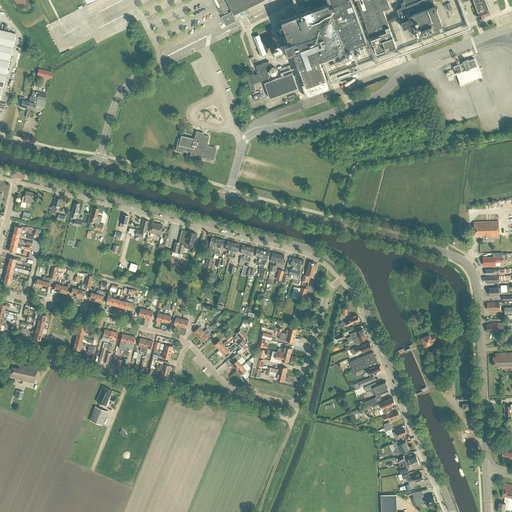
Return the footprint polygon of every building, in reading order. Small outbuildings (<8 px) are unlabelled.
[(224,0),(217,0),(225,15),(221,17),(226,26),(236,21),(232,11),(229,13),(226,9),(228,8),(224,0)] [(226,0),(232,11),(254,0),(226,0)] [(302,84),(307,97),(330,89),(320,59),(334,54),(338,65),(356,58),(352,47),(367,41),(352,0),(328,0),(329,3),(322,5),(320,0),(307,0),(306,1),(308,7),(298,11),(299,14),(283,20),(285,26),(277,29),(279,36),(285,34),(289,47),(291,51),(298,70),(301,69),(305,82),(302,84)] [(357,0),(370,36),(376,53),(397,46),(393,36),(390,29),(383,9),(390,7),(388,2),(392,1),(391,0),(357,0)] [(420,0),(419,0),(397,8),(404,28),(408,26),(409,29),(414,27),(416,34),(417,38),(422,37),(421,37),(440,30),(444,29),(443,25),(437,9),(436,5),(434,0),(420,0)] [(419,0),(461,0),(462,2),(466,0),(473,0),(481,19),(485,18),(485,16),(490,14),(484,0),(403,0),(405,5),(419,0)] [(0,96),(16,33),(0,29),(0,96)] [(261,55),(266,53),(260,35),(254,36),(261,55)] [(482,78),(474,58),(453,66),(461,85),(482,78)] [(251,92),(256,90),(253,83),(270,77),(266,68),(270,67),(268,61),(257,65),(260,72),(246,78),(251,92)] [(39,69),(39,76),(54,77),(55,71),(39,69)] [(269,98),(297,88),(291,72),(264,82),(269,98)] [(29,101),(27,108),(34,109),(36,104),(43,106),(46,94),(32,91),(31,96),(30,96),(29,101)] [(24,100),(25,97),(19,96),(19,99),(17,99),(16,105),(27,108),(29,101),(24,100)] [(216,148),(207,146),(209,136),(200,134),(200,132),(197,131),(195,139),(182,135),(181,139),(179,139),(176,150),(182,151),(182,149),(191,152),(191,155),(196,157),(197,153),(202,154),(202,157),(214,159),(216,148)] [(23,196),(22,201),(30,203),(31,198),(33,192),(26,191),(24,196),(23,196)] [(53,205),(51,212),(56,213),(58,206),(60,207),(61,202),(62,199),(56,197),(54,205),(53,205)] [(78,209),(80,204),(75,203),(74,207),(74,206),(71,216),(76,218),(77,213),(78,213),(79,209),(78,209)] [(97,214),(99,209),(95,207),(94,211),(93,211),(90,221),(94,222),(96,217),(97,218),(98,214),(97,214)] [(123,214),(121,222),(120,227),(121,227),(122,226),(124,226),(125,223),(127,224),(129,219),(128,219),(129,216),(123,214)] [(137,229),(135,235),(143,237),(144,231),(146,232),(148,226),(147,226),(148,221),(144,219),(143,225),(142,225),(141,230),(137,229)] [(499,221),(474,222),(475,235),(481,235),(481,237),(499,236),(499,221)] [(152,222),(150,232),(161,235),(163,225),(152,222)] [(104,224),(97,223),(96,229),(102,231),(104,224)] [(175,241),(172,255),(182,257),(185,244),(186,244),(185,247),(190,248),(191,245),(193,246),(196,233),(182,230),(179,242),(175,241)] [(209,249),(211,250),(210,252),(215,254),(218,238),(213,237),(209,249)] [(218,238),(215,254),(219,255),(220,251),(221,248),(222,248),(224,240),(218,238)] [(230,257),(233,242),(228,241),(226,249),(229,250),(229,253),(226,252),(225,256),(230,257)] [(235,254),(233,254),(234,251),(237,252),(239,244),(233,242),(230,257),(234,259),(235,254)] [(241,253),(245,254),(244,257),(241,256),(239,264),(244,265),(249,246),(243,245),(241,253)] [(251,258),(248,258),(249,255),(252,256),(255,248),(249,246),(244,265),(245,262),(250,263),(251,258)] [(256,260),(255,264),(260,265),(264,250),(258,248),(256,257),(260,258),(260,261),(256,260)] [(267,260),(270,251),(264,250),(260,265),(264,266),(265,262),(262,261),(263,258),(267,260)] [(483,257),(483,265),(488,265),(488,266),(500,265),(500,262),(503,262),(503,252),(480,253),(494,253),(494,257),(483,257)] [(279,254),(276,262),(280,263),(279,263),(280,263),(284,264),(285,260),(283,260),(284,255),(279,254)] [(213,257),(207,255),(205,266),(211,268),(213,257)] [(294,274),(298,259),(292,257),(290,265),(293,266),(292,269),(290,268),(289,273),(294,274)] [(304,260),(298,259),(294,274),(293,278),(298,280),(300,271),(298,270),(299,267),(302,268),(304,260)] [(304,274),(303,280),(307,281),(308,277),(310,277),(310,276),(314,277),(316,270),(315,269),(316,263),(310,262),(306,275),(304,274)] [(138,265),(131,263),(129,270),(136,272),(138,265)] [(38,278),(36,285),(42,286),(44,280),(45,280),(46,276),(44,276),(43,280),(38,278)] [(49,281),(45,280),(44,280),(42,286),(49,288),(50,282),(51,282),(52,278),(50,277),(49,281)] [(61,284),(56,283),(54,289),(61,291),(63,285),(64,285),(65,281),(62,280),(61,284)] [(63,285),(61,291),(67,293),(69,286),(70,287),(71,283),(69,282),(68,286),(64,285),(63,285)] [(79,289),(80,289),(81,285),(79,285),(78,289),(73,287),(71,294),(78,295),(79,289)] [(79,289),(78,295),(84,297),(86,291),(87,287),(85,286),(84,290),(80,289),(79,289)] [(293,286),(290,296),(296,298),(299,287),(293,286)] [(308,288),(301,287),(299,295),(305,297),(308,288)] [(91,292),(90,298),(96,300),(98,294),(99,294),(100,290),(98,289),(97,293),(91,292)] [(98,294),(96,300),(103,302),(104,295),(105,295),(106,291),(104,291),(103,295),(99,294),(98,294)] [(108,296),(106,303),(113,304),(114,298),(115,298),(116,294),(114,293),(113,297),(108,296)] [(120,299),(115,298),(114,298),(113,304),(119,306),(121,299),(122,300),(123,296),(120,295),(120,299)] [(121,299),(119,306),(125,307),(127,301),(128,301),(129,297),(127,297),(126,301),(122,300),(121,299)] [(127,301),(125,307),(132,309),(133,303),(134,303),(135,299),(133,298),(132,302),(128,301),(127,301)] [(9,307),(10,305),(6,304),(5,304),(0,302),(0,309),(4,311),(4,310),(5,306),(9,307)] [(499,302),(487,302),(487,309),(489,309),(489,311),(500,310),(499,302)] [(140,308),(139,315),(151,319),(153,311),(140,308)] [(38,318),(38,319),(45,321),(46,315),(40,313),(40,312),(36,311),(35,313),(39,314),(38,318)] [(158,312),(156,320),(169,323),(171,315),(158,312)] [(350,320),(345,322),(346,326),(360,320),(358,314),(354,316),(353,315),(349,317),(350,320)] [(37,325),(43,327),(45,321),(38,319),(38,318),(34,317),(34,320),(38,321),(37,325)] [(176,317),(174,324),(187,328),(189,320),(176,317)] [(499,327),(504,326),(505,326),(505,322),(499,323),(499,322),(491,323),(491,324),(486,324),(487,332),(491,332),(499,332),(499,327)] [(80,323),(79,329),(85,331),(85,330),(86,326),(90,327),(91,325),(87,324),(87,325),(80,323)] [(33,324),(32,326),(36,327),(35,331),(35,332),(42,333),(43,327),(37,325),(33,324)] [(198,337),(204,332),(204,331),(199,326),(193,332),(198,337)] [(286,333),(295,335),(297,329),(290,327),(289,330),(287,329),(286,333)] [(204,332),(198,337),(202,342),(208,336),(207,334),(210,331),(210,330),(208,328),(204,332)] [(109,338),(111,330),(105,329),(103,336),(109,338)] [(243,341),(248,336),(241,329),(237,334),(243,341)] [(351,336),(347,338),(348,340),(365,333),(363,329),(350,334),(351,336)] [(438,332),(441,340),(446,337),(443,329),(438,332)] [(31,332),(35,333),(34,338),(40,340),(42,333),(35,332),(35,331),(31,330),(31,332)] [(111,330),(109,338),(116,340),(118,332),(111,330)] [(279,339),(294,342),(295,335),(286,333),(276,330),(275,334),(277,334),(277,335),(280,335),(279,339)] [(125,349),(129,335),(123,333),(119,348),(125,349)] [(367,338),(365,333),(348,340),(349,343),(354,340),(356,344),(361,342),(360,341),(367,338)] [(430,335),(422,338),(425,346),(433,343),(432,341),(438,339),(436,334),(431,337),(430,335)] [(129,335),(127,343),(134,344),(136,336),(129,335)] [(147,339),(140,338),(138,345),(141,346),(140,351),(141,351),(140,354),(143,355),(147,339)] [(153,341),(147,339),(143,355),(146,355),(148,348),(151,349),(153,341)] [(220,339),(215,344),(220,349),(224,344),(225,345),(228,342),(227,340),(223,343),(220,339)] [(227,347),(225,345),(224,344),(220,349),(224,354),(229,350),(231,352),(239,345),(235,341),(230,347),(227,347)] [(86,344),(82,343),(82,344),(75,342),(74,348),(80,350),(82,345),(86,346),(86,344)] [(355,347),(351,349),(353,354),(357,352),(362,350),(363,352),(367,350),(366,350),(372,347),(370,342),(364,344),(363,344),(360,345),(360,346),(355,348),(355,347)] [(165,344),(164,350),(171,352),(173,346),(165,344)] [(277,352),(290,355),(292,348),(285,346),(284,349),(278,348),(277,352)] [(102,347),(98,362),(102,363),(107,348),(102,347)] [(164,350),(162,357),(170,359),(171,352),(164,350)] [(290,355),(277,352),(276,351),(275,358),(289,362),(290,355)] [(373,352),(350,362),(354,372),(363,369),(365,373),(368,372),(370,374),(381,369),(379,364),(373,352)] [(495,356),(493,356),(493,366),(500,366),(500,367),(504,367),(504,369),(511,368),(511,352),(495,353),(495,356)] [(154,368),(154,365),(153,365),(154,360),(156,360),(156,362),(162,364),(163,360),(157,359),(152,357),(149,367),(154,368)] [(241,363),(238,359),(233,364),(237,369),(242,365),(243,365),(246,362),(245,360),(241,363)] [(162,370),(170,372),(171,365),(164,363),(162,370)] [(9,375),(13,376),(12,377),(16,378),(15,378),(34,383),(37,368),(19,364),(18,368),(12,366),(9,375)] [(246,368),(243,365),(242,365),(237,369),(242,374),(246,378),(249,375),(250,372),(247,370),(251,367),(249,365),(246,368)] [(277,368),(276,372),(286,374),(287,367),(280,366),(279,368),(277,368)] [(162,370),(160,376),(168,378),(170,372),(162,370)] [(276,372),(268,370),(267,374),(275,376),(275,378),(274,378),(276,379),(284,381),(286,374),(276,372)] [(361,386),(375,380),(373,375),(358,382),(360,386),(361,386)] [(388,390),(390,389),(386,381),(384,382),(377,385),(376,382),(365,386),(367,391),(371,389),(373,394),(375,393),(377,396),(364,402),(366,406),(379,401),(377,397),(382,395),(381,393),(387,390),(388,390)] [(448,384),(442,386),(444,392),(450,390),(448,384)] [(112,390),(103,386),(97,401),(106,405),(112,390)] [(14,396),(21,398),(23,391),(16,389),(14,396)] [(391,405),(395,403),(393,397),(379,403),(382,409),(383,409),(385,413),(393,409),(391,405)] [(463,409),(463,411),(468,411),(468,409),(469,409),(469,408),(471,408),(471,404),(468,404),(468,403),(463,403),(463,409)] [(90,419),(102,425),(108,411),(95,406),(90,419)] [(393,412),(384,416),(385,420),(390,418),(391,419),(394,418),(394,417),(399,415),(397,411),(394,413),(393,412)] [(391,429),(385,431),(387,435),(389,434),(392,442),(396,440),(395,438),(399,437),(399,438),(403,436),(403,435),(407,433),(404,427),(400,429),(400,428),(396,430),(396,431),(392,432),(391,429)] [(399,441),(393,444),(395,449),(400,447),(402,452),(409,450),(406,441),(400,444),(399,441)] [(505,444),(503,454),(511,456),(510,458),(511,457),(511,441),(511,442),(511,445),(505,444)] [(405,465),(418,459),(416,455),(405,459),(403,455),(398,457),(400,462),(401,461),(403,466),(405,465)] [(420,464),(418,459),(405,465),(406,468),(411,466),(412,467),(420,464)] [(410,472),(402,475),(403,478),(407,477),(407,478),(409,482),(415,480),(416,481),(423,478),(421,472),(410,477),(409,473),(410,472)] [(502,497),(505,498),(504,503),(499,502),(498,511),(502,511),(504,511),(505,509),(509,509),(510,499),(511,499),(511,484),(505,483),(502,497)] [(422,491),(412,492),(417,505),(426,501),(428,506),(436,503),(433,495),(428,497),(428,496),(425,498),(422,491)]
